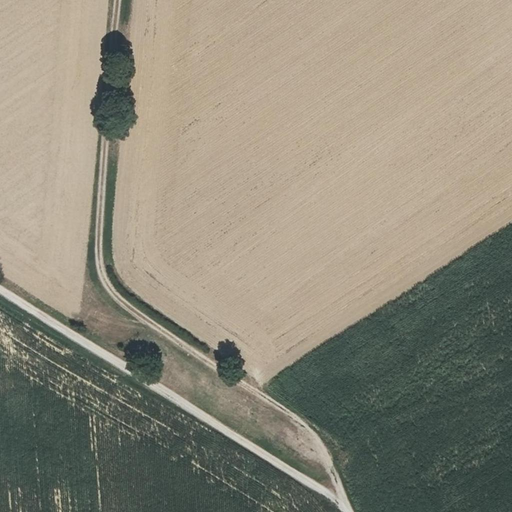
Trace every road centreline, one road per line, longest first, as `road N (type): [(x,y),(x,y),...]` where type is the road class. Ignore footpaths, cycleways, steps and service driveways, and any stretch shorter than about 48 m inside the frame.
road 1 (track): [(126,0),(102,226),(106,288),(324,441),(335,496)]
road 2 (track): [(0,286),(349,511)]
